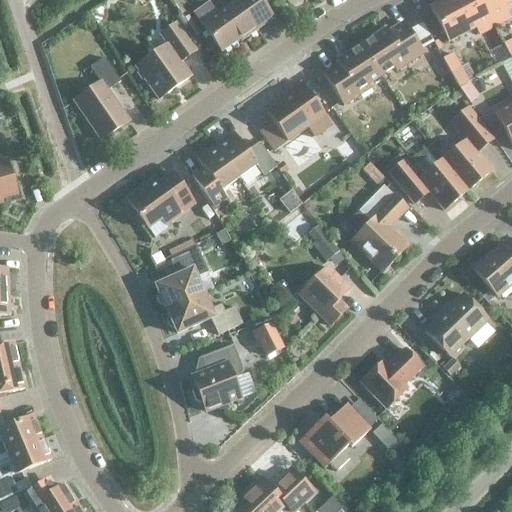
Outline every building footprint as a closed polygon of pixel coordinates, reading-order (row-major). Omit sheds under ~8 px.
[(257,0),(234,0),(236,1),(201,26),(221,54),(243,38),(245,40),(272,20),(257,0)] [(493,28),(478,0),(445,0),(429,9),(448,44),(475,29),(479,36),(493,28)] [(511,0),(478,0),(493,28),(508,21),(504,14),(511,9),(511,0)] [(385,30),(360,46),(381,78),(393,70),(395,73),(423,55),(402,24),(388,33),(385,30)] [(175,25),(159,36),(166,46),(135,69),(138,73),(137,76),(141,81),(144,82),(158,101),(190,78),(180,63),(195,53),(175,25)] [(511,40),(503,46),(510,61),(511,59),(511,40)] [(381,78),(360,46),(335,63),(337,66),(322,76),(343,108),(370,90),(368,86),(381,78)] [(461,69),(452,55),(442,60),(450,75),(461,69)] [(120,83),(103,59),(89,69),(100,84),(74,103),(101,141),(128,123),(106,92),(120,83)] [(266,114),(272,124),(259,133),(273,153),(307,129),(314,139),(331,127),(301,84),(288,93),(291,97),(266,114)] [(469,104),(478,98),(468,84),(459,91),(469,104)] [(511,104),(494,115),(511,148),(511,104)] [(443,161),(468,192),(491,173),(476,154),(493,140),(467,110),(449,124),(464,143),(443,161)] [(214,147),(237,180),(255,167),(263,178),(275,169),(258,144),(246,153),(233,134),(214,147)] [(220,193),(237,180),(214,147),(196,161),(209,180),(197,188),(213,213),(227,203),(220,193)] [(0,200),(16,196),(6,161),(0,163),(0,200)] [(468,192),(443,161),(418,181),(403,162),(388,175),(413,206),(428,194),(443,212),(468,192)] [(282,164),(275,169),(281,177),(288,172),(282,164)] [(383,180),(368,166),(361,173),(376,187),(383,180)] [(126,201),(127,203),(137,217),(134,219),(142,230),(145,227),(147,229),(160,220),(164,225),(192,205),(180,188),(172,176),(158,186),(156,183),(146,190),(144,188),(126,201)] [(382,187),(357,213),(369,224),(351,243),(382,274),(407,248),(387,228),(405,210),(382,187)] [(328,262),(337,254),(317,228),(307,236),(328,262)] [(501,245),(472,271),(496,299),(511,285),(511,251),(509,254),(501,245)] [(164,307),(166,312),(202,295),(195,280),(207,274),(197,250),(169,262),(177,278),(155,288),(157,293),(156,298),(156,302),(159,306),(164,307)] [(326,269),(298,297),(329,328),(346,311),(337,302),(349,291),(326,269)] [(0,317),(9,317),(8,293),(0,293),(0,317)] [(202,295),(166,312),(167,316),(166,320),(167,325),(169,328),(174,330),(176,335),(210,320),(217,337),(242,326),(234,308),(223,313),(220,306),(209,311),(202,295)] [(424,334),(447,358),(487,320),(463,296),(451,308),(449,306),(431,323),(433,325),(424,334)] [(265,358),(282,350),(271,326),(253,334),(265,358)] [(0,371),(18,368),(13,345),(0,347),(0,371)] [(242,371),(233,347),(197,360),(203,375),(192,379),(195,388),(192,389),(191,393),(195,403),(198,405),(201,404),(205,413),(239,400),(232,381),(239,378),(242,371)] [(381,364),(359,385),(385,411),(407,390),(403,387),(421,369),(404,351),(386,368),(381,364)] [(459,369),(452,361),(442,371),(450,379),(459,369)] [(18,368),(0,371),(0,396),(23,391),(18,368)] [(323,420),(298,444),(319,465),(324,470),(329,465),(348,447),(350,449),(370,431),(368,429),(348,409),(346,406),(327,424),(323,420)] [(0,417),(0,443),(1,443),(6,455),(41,440),(32,418),(5,429),(0,417)] [(379,427),(371,435),(386,451),(395,443),(379,427)] [(0,503),(30,488),(23,473),(50,461),(41,440),(6,455),(10,466),(0,470),(0,503)] [(242,502),(231,511),(278,511),(284,506),(289,511),(293,511),(312,494),(292,472),(271,491),(260,479),(240,499),(242,502)] [(30,488),(0,503),(0,510),(1,511),(13,511),(15,511),(67,511),(76,506),(63,486),(45,498),(36,485),(30,488)] [(344,511),(331,498),(321,508),(325,511),(344,511)]
